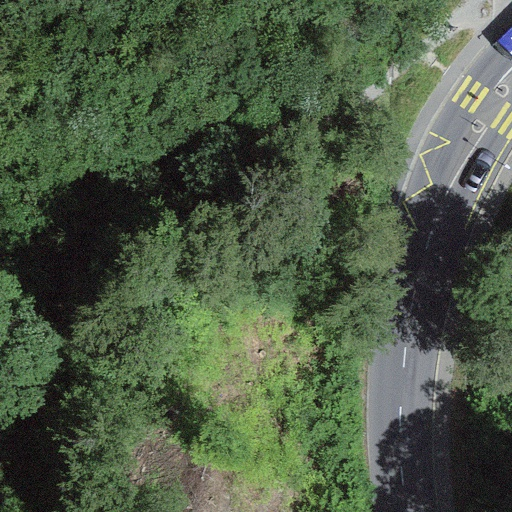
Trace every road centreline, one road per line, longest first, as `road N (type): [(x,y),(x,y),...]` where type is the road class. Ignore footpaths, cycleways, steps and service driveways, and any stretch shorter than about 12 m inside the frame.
road 1 (track): [(0,165),(112,175),(355,108),(438,36),(499,0)]
road 2 (unclassified): [(511,89),(450,173),(422,254),(404,438),(412,511)]
